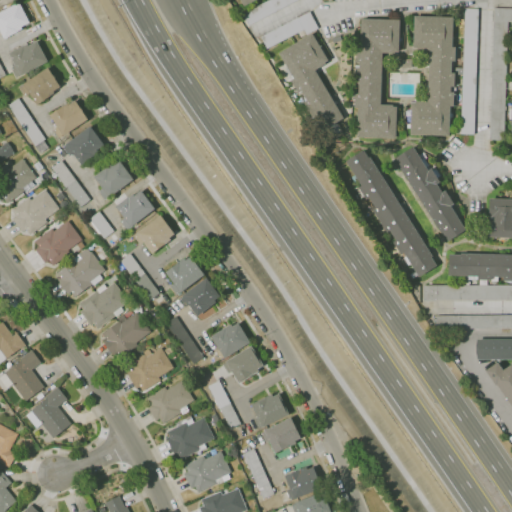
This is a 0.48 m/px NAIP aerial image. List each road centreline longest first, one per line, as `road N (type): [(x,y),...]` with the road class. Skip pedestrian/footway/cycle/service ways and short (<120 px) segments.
road 1 (trunk): [(138,0),(190,89),(484,511)]
road 2 (residential): [(47,0),(105,100),(233,268),(292,366),(355,511)]
road 3 (trunk): [(511,490),(243,100)]
road 4 (residential): [(0,255),(103,394),(167,511)]
